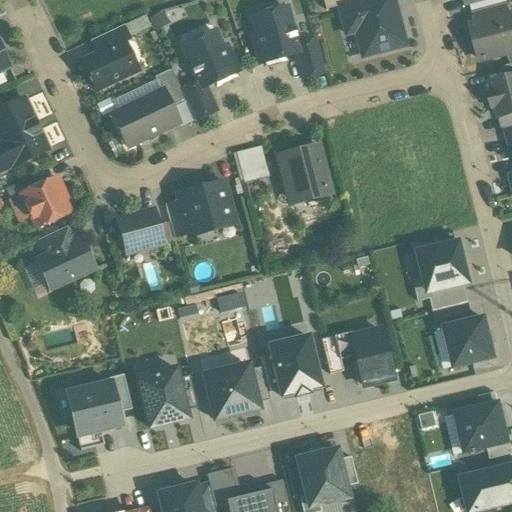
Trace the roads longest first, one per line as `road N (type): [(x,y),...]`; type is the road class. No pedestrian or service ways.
road 1 (residential): [(21,0),(109,192),(302,113),(455,71)]
road 2 (residential): [(104,474),(511,374)]
road 3 (residential): [(511,305),(455,71)]
road 4 (track): [(0,342),(45,440),(64,511)]
